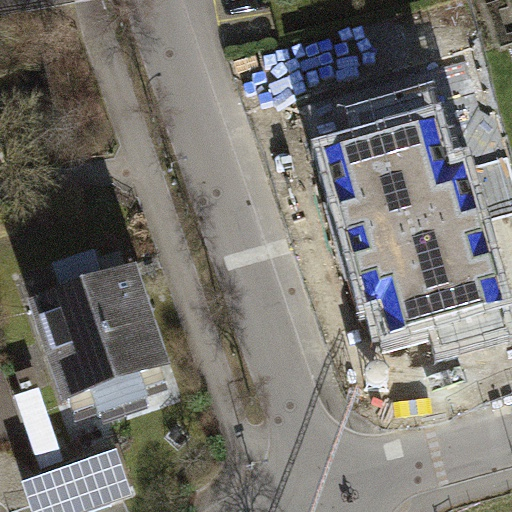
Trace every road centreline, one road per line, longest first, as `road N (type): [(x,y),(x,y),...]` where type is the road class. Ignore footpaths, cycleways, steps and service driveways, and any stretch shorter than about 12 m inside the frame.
road 1 (residential): [(158,0),(327,491)]
road 2 (residential): [(327,491),(511,440)]
